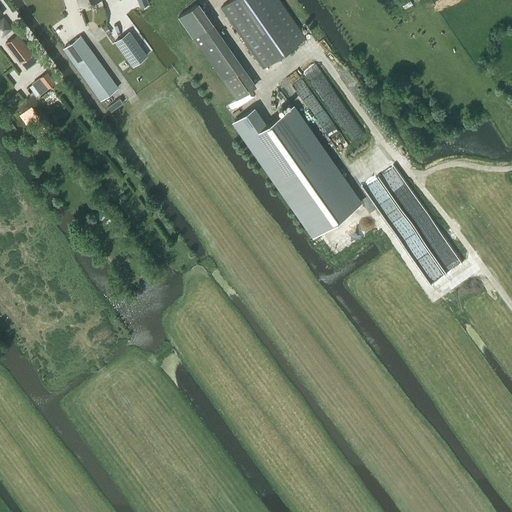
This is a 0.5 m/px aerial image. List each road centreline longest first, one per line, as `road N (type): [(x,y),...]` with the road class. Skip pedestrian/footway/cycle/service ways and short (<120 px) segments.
road 1 (track): [(210,10),(261,81),(311,47),(416,180)]
road 2 (track): [(511,306),(416,180),(447,165),(511,168)]
